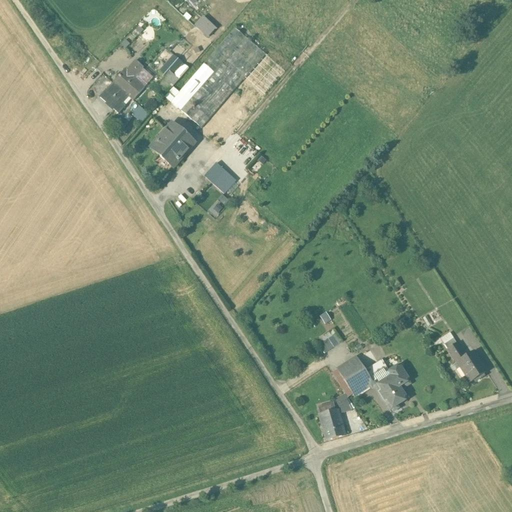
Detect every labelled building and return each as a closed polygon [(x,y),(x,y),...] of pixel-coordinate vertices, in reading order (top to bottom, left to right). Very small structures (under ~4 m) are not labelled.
[(316,35),(272,0),(262,0),(256,8),(305,48),(316,35)] [(328,21),(302,0),(277,0),(318,33),(328,21)] [(341,7),(332,0),(306,0),(330,20),(341,7)] [(304,49),(255,9),(244,22),(293,62),(304,49)] [(438,81),(353,9),(340,24),(425,96),(438,81)] [(288,71),(236,27),(174,100),(225,144),(288,71)] [(190,68),(175,55),(161,71),(167,76),(159,85),(169,93),(190,68)] [(129,71),(127,74),(124,71),(121,74),(121,75),(121,74),(121,75),(113,84),(133,102),(144,89),(133,79),(143,68),(135,61),(135,62),(131,66),(132,66),(128,70),(129,71)] [(133,102),(113,84),(107,92),(106,91),(100,98),(118,114),(131,100),(133,102)] [(143,120),(134,114),(129,121),(136,128),(143,120)] [(199,141),(173,120),(150,147),(176,169),(199,141)] [(242,182),(217,162),(205,176),(230,196),(242,182)] [(213,209),(220,214),(230,200),(223,195),(213,209)] [(327,323),(332,320),(328,313),(323,316),(327,323)] [(342,342),(336,334),(332,337),(338,345),(342,342)] [(338,345),(332,337),(328,339),(334,348),(338,345)] [(334,348),(328,339),(323,343),(329,351),(334,348)] [(445,345),(444,345),(447,350),(457,344),(453,339),(449,342),(445,345)] [(323,342),(318,345),(324,355),(329,351),(323,343),(323,342)] [(457,344),(447,350),(451,357),(461,350),(457,344)] [(473,352),(466,357),(461,350),(451,357),(456,364),(457,364),(470,384),(487,373),(473,352)] [(370,351),(357,359),(365,372),(378,364),(370,351)] [(357,359),(337,371),(354,397),(372,385),(373,384),(365,372),(357,359)] [(365,372),(373,384),(372,385),(374,387),(375,387),(391,377),(389,372),(382,361),(365,372)] [(391,377),(375,387),(390,411),(407,400),(399,388),(409,382),(399,366),(389,372),(391,377)] [(346,399),(337,404),(342,414),(352,411),(346,399)] [(338,411),(319,416),(326,442),(345,436),(338,411)]
